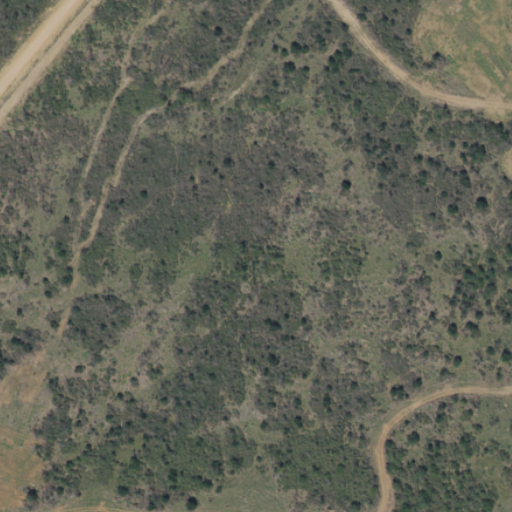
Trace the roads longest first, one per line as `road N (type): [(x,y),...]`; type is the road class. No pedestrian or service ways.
road 1 (residential): [(511,112),(425,87),(341,0)]
road 2 (residential): [(0,108),(88,0)]
